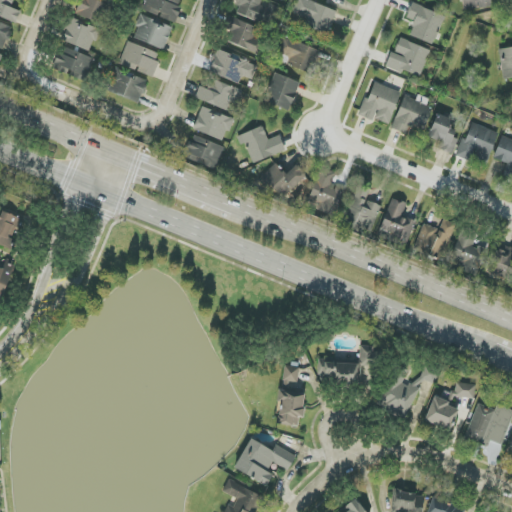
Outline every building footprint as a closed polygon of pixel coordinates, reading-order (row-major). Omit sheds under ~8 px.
[(0,0),(0,17),(16,23),(21,12),(11,8),(13,0),(0,0)] [(81,0),(76,13),(104,25),(113,4),(102,0),(81,0)] [(146,0),(142,10),(174,23),(182,0),(146,0)] [(237,14),(271,28),(279,9),(262,2),(262,0),(235,0),(234,3),(240,6),(237,14)] [(297,0),(292,13),(306,18),(304,25),(328,35),(337,12),(307,0),(297,0)] [(491,8),(490,0),(462,0),(463,9),(491,8)] [(409,35),(433,45),(445,17),(412,3),(406,18),(415,21),(409,35)] [(163,51),(173,28),(142,15),(133,38),(163,51)] [(258,28),(230,16),(225,29),(233,32),(229,42),(258,54),(262,42),(254,38),(258,28)] [(63,42),(92,51),(99,30),(70,20),(63,42)] [(0,48),(4,49),(11,27),(0,23),(0,48)] [(311,73),(320,50),(282,37),(276,53),(290,58),(288,66),(311,73)] [(386,66),(419,78),(430,50),(400,39),(394,54),(391,53),(386,66)] [(158,54),(128,42),(119,64),(153,78),(159,62),(155,61),(158,54)] [(54,66),(85,77),(92,58),(62,46),(54,66)] [(511,78),(511,47),(498,50),(503,80),(511,78)] [(210,75),(242,83),(248,59),(215,51),(210,75)] [(138,104),(148,82),(116,68),(106,90),(138,104)] [(300,83),(275,73),(264,101),(289,111),(300,83)] [(195,98),(232,113),(241,91),(214,79),(209,90),(200,86),(195,98)] [(361,117),(391,125),(400,91),(370,83),(361,117)] [(391,129),(407,135),(410,127),(423,132),(432,107),(404,96),(391,129)] [(193,130),(224,142),(233,119),(202,107),(193,130)] [(438,150),(452,153),(458,132),(447,129),(450,118),(435,114),(428,138),(441,142),(438,150)] [(499,133),(470,122),(457,157),(469,161),(470,159),(487,165),(499,133)] [(285,151),(279,136),(268,140),(262,126),(237,136),(240,145),(245,143),(253,163),(285,151)] [(224,147),(191,135),(183,158),(216,170),(224,147)] [(503,177),(511,179),(511,140),(501,137),(494,159),(507,163),(503,177)] [(325,157),(302,202),(342,218),(366,161),(339,150),(325,157)] [(258,180),(267,189),(271,185),(283,198),(306,177),(296,165),(285,175),(276,164),(258,180)] [(380,205),(366,201),(369,190),(355,186),(344,222),(373,231),(380,205)] [(381,229),(392,233),(389,241),(407,247),(415,221),(402,216),(407,203),(391,198),(381,229)] [(18,216),(0,212),(0,245),(11,248),(18,216)] [(430,255),(443,260),(456,224),(443,220),(430,255)] [(435,228),(421,224),(415,251),(429,254),(435,228)] [(477,276),(486,250),(473,246),(476,235),(460,230),(451,259),(462,263),(460,271),(477,276)] [(486,272),(511,280),(511,276),(511,248),(495,243),(486,272)] [(0,258),(0,301),(15,267),(2,261),(3,260),(0,258)] [(374,346),(360,345),(359,363),(319,361),(318,380),(360,383),(361,364),(373,365),(374,346)] [(298,367),(284,366),(283,381),(298,382),(298,367)] [(419,389),(403,382),(408,371),(399,368),(380,408),(405,420),(419,389)] [(455,397),(474,399),(476,385),(457,383),(455,397)] [(276,424),(298,426),(299,417),(302,417),(305,392),(280,389),(276,424)] [(451,431),(459,407),(433,398),(425,422),(451,431)] [(464,438),(487,447),(490,438),(499,442),(500,440),(493,437),(496,430),(497,430),(499,424),(508,427),(511,416),(511,410),(497,404),(494,410),(478,404),(464,438)] [(296,456),(276,445),(273,451),(250,439),(234,469),(267,487),(273,475),(267,472),(272,463),(288,471),(296,456)] [(257,511),(264,495),(227,481),(223,493),(237,499),(232,511),(224,508),(222,511),(257,511)] [(394,511),(411,511),(423,511),(423,494),(394,493),(394,511)] [(428,511),(465,511),(467,510),(435,496),(428,511)] [(342,508),(344,511),(364,511),(357,499),(342,508)]
